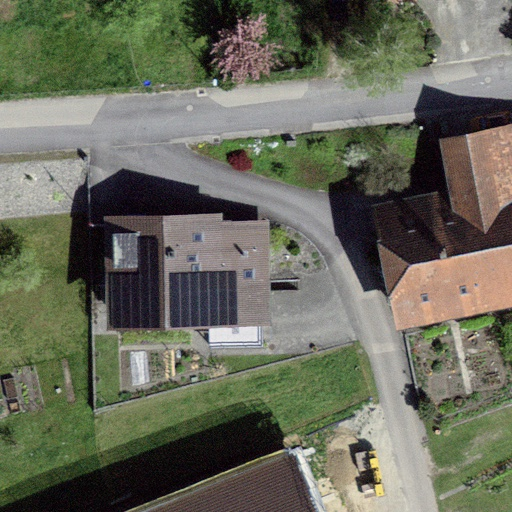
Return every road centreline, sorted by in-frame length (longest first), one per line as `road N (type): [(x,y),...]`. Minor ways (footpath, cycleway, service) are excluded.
road 1 (residential): [(429,511),(383,358),(330,244),(94,130)]
road 2 (residential): [(94,130),(404,110),(511,89)]
